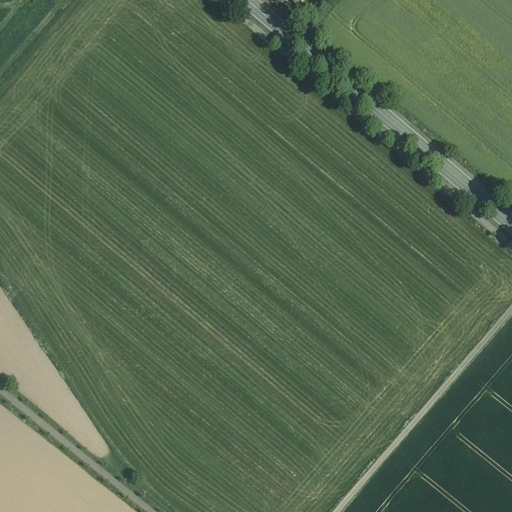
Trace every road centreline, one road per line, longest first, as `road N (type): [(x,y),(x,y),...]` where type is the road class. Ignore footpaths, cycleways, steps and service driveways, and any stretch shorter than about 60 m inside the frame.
road 1 (primary): [(250,0),(511,223)]
road 2 (unclassified): [(511,310),(338,511)]
